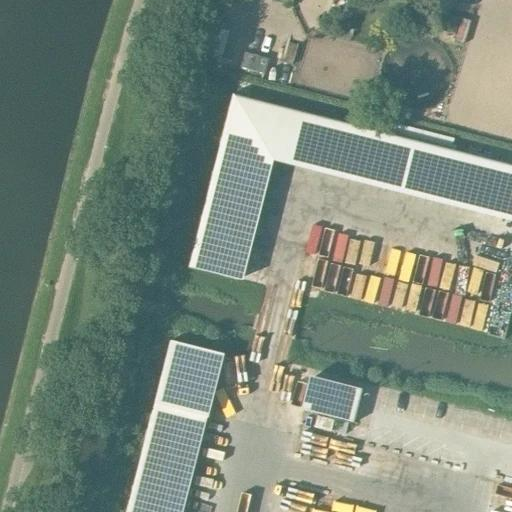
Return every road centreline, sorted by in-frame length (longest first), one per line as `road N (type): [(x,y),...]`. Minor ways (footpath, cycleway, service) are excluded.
road 1 (unclassified): [(5,511),(139,0)]
road 2 (unknown): [(247,463),(444,511)]
